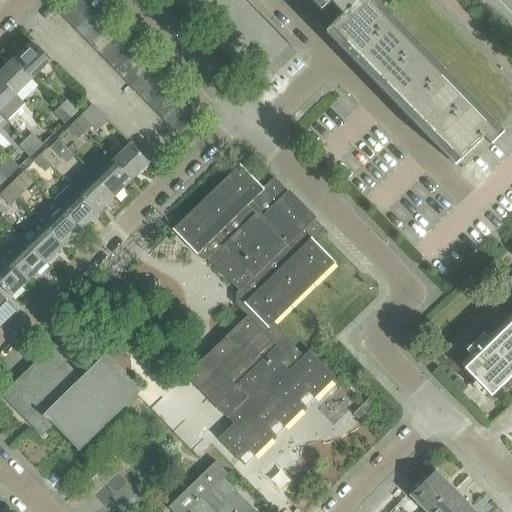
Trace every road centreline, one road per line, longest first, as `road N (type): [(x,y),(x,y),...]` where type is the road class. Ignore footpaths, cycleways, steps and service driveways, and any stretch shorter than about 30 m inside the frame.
road 1 (residential): [(437,411),(372,338),(419,293),(254,130)]
road 2 (residential): [(0,344),(237,114)]
road 3 (residential): [(511,170),(471,206),(331,59)]
road 4 (residential): [(237,114),(125,0)]
road 5 (residential): [(336,511),(437,411)]
